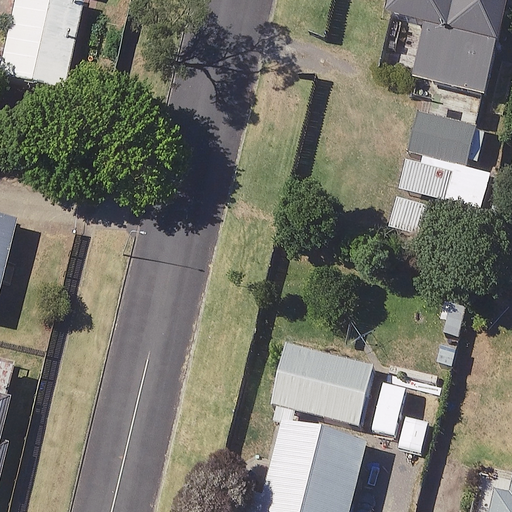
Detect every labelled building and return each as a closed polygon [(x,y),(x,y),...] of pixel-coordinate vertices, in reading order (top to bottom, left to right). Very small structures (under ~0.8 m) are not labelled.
[(81,2),(68,0),(0,0),(0,79),(64,92),(81,2)] [(509,0),(391,0),(388,14),(431,24),(418,81),(486,97),(509,0)] [(493,177),(410,158),(394,226),(442,238),(450,202),(464,205),(456,239),(477,244),(493,177)] [(0,277),(13,221),(0,218),(0,277)] [(286,343),(268,418),(284,422),(267,495),(250,491),(245,511),(351,511),(368,442),(359,440),(377,365),(286,343)] [(0,464),(4,447),(0,446),(0,412),(9,373),(0,370),(0,464)] [(474,490),(499,495),(495,511),(511,511),(511,476),(478,470),(474,490)]
